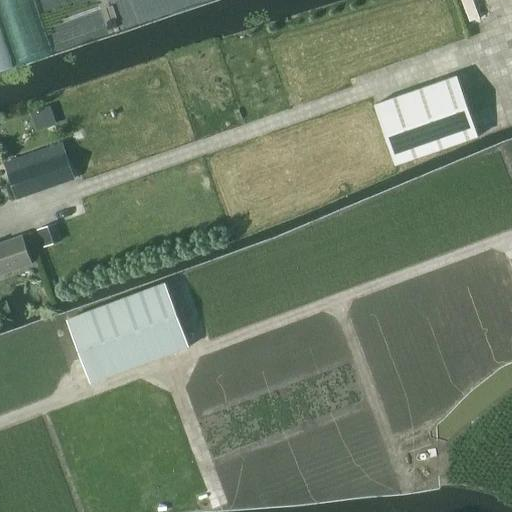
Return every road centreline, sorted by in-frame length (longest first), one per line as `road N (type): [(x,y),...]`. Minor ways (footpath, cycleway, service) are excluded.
road 1 (track): [(0,432),(511,238)]
road 2 (track): [(76,190),(511,36)]
